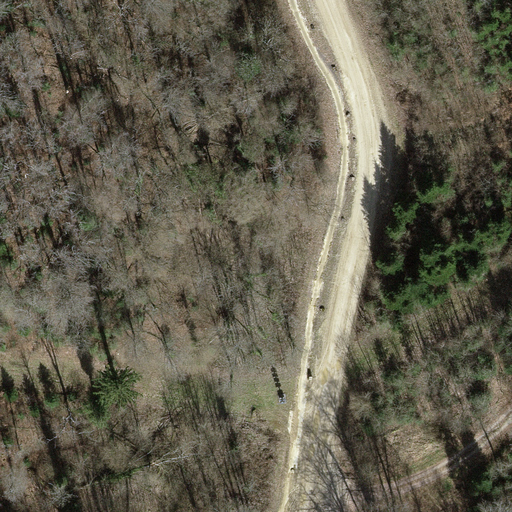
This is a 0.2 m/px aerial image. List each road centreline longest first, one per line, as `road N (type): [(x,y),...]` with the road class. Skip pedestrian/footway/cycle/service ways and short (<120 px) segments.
road 1 (track): [(306,511),(374,154),(364,81),(329,0)]
road 2 (track): [(511,407),(446,465),(345,511)]
